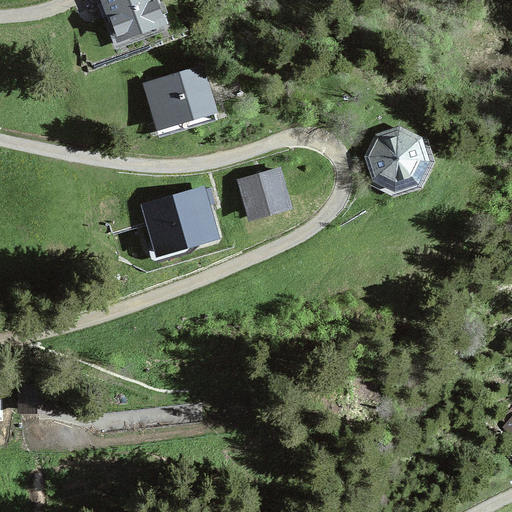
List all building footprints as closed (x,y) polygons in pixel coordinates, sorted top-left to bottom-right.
[(153,0),(104,0),(119,37),(162,21),(153,0)] [(201,67),(150,82),(164,128),(215,113),(201,67)] [(369,157),(376,177),(394,186),(414,180),(424,161),(417,142),(399,132),(379,139),(369,157)] [(394,186),(376,177),(367,184),(394,197),(421,188),(434,162),(425,134),(417,142),(424,161),(414,180),(394,186)] [(278,170),(240,181),(249,213),(287,202),(278,170)] [(210,188),(201,191),(206,206),(214,203),(210,188)] [(201,191),(146,207),(159,252),(214,236),(206,206),(201,191)] [(52,388),(23,388),(23,408),(52,408),(52,388)]
